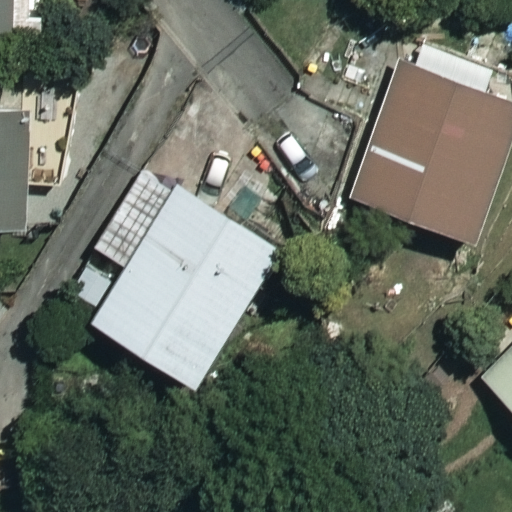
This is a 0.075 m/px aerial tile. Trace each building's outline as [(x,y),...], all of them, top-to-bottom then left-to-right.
[(35,0),(0,0),(0,57),(34,58),(35,0)] [(511,158),(511,115),(408,76),(356,211),(474,257),(511,158)] [(43,129),(0,129),(0,249),(43,249),(43,129)] [(299,266),(149,178),(80,295),(117,318),(104,341),(215,407),(299,266)] [(511,333),(474,372),(511,408),(511,333)]
